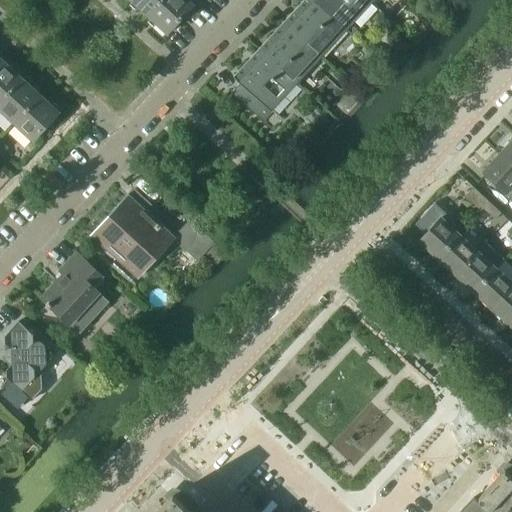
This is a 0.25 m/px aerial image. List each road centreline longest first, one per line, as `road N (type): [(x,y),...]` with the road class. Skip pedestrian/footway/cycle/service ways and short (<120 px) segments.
road 1 (residential): [(0,279),(256,0)]
road 2 (tertiary): [(96,511),(326,260)]
road 3 (tertiary): [(326,260),(511,61)]
road 4 (residential): [(474,400),(326,260)]
road 5 (residential): [(375,511),(474,400)]
